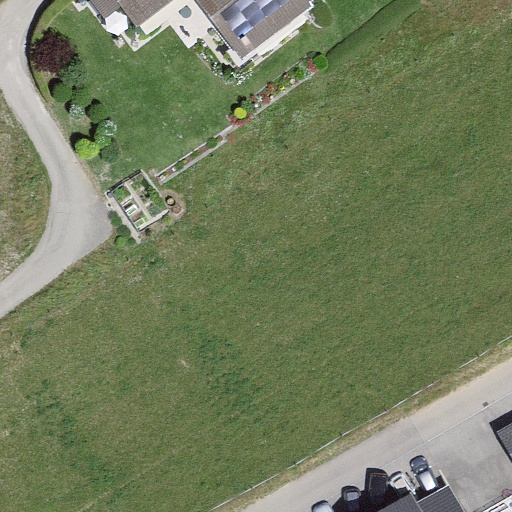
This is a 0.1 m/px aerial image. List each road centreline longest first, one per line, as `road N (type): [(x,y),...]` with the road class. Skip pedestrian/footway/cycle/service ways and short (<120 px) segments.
road 1 (residential): [(28,0),(5,30),(3,62),(74,195),(70,241),(0,300)]
road 2 (residential): [(511,379),(276,511)]
